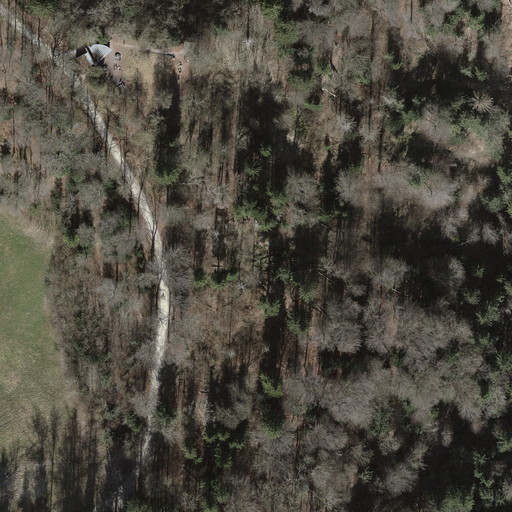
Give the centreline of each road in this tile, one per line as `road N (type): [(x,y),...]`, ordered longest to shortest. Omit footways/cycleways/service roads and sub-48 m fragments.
road 1 (track): [(0,8),(68,70),(144,206),(162,259),(147,444),(124,489),(96,511)]
road 2 (track): [(58,59),(106,42),(181,54)]
